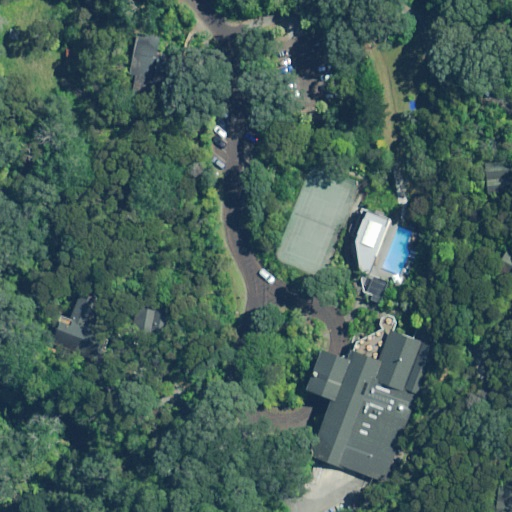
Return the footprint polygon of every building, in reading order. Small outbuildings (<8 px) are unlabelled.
[(129,86),(155,91),(157,81),(176,85),(180,64),(159,60),(162,44),(138,39),(129,86)] [(511,193),(511,162),(487,164),(489,187),(500,186),(501,194),(511,193)] [(355,236),(359,238),(358,242),(362,274),(371,277),(392,222),(371,214),(364,212),(355,236)] [(390,283),(375,278),(370,293),(385,298),(390,283)] [(92,351),(99,328),(91,326),(100,299),(81,293),(72,320),(65,318),(58,340),(92,351)] [(161,338),(167,312),(149,307),(142,334),(161,338)] [(382,362),(355,352),(352,362),(324,352),(309,393),(337,403),(318,456),(389,482),(437,348),(393,332),(382,362)]
